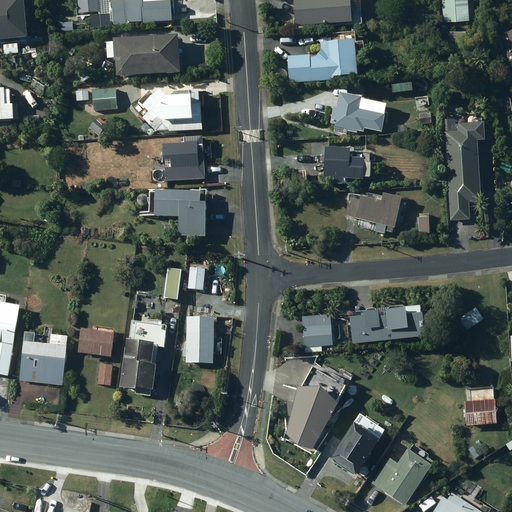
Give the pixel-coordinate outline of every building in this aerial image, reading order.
[(0,0),(0,42),(35,39),(31,0),(0,0)] [(438,0),(441,23),(465,22),(463,0),(438,0)] [(130,2),(131,10),(117,11),(118,26),(177,22),(175,7),(148,9),(148,1),(130,2)] [(327,24),(332,24),(332,20),(326,21),(325,2),(298,4),(299,14),(291,14),(292,28),(327,26),(327,24)] [(106,18),(95,18),(96,26),(107,26),(106,18)] [(447,37),(447,40),(462,41),(463,32),(447,32),(447,33),(445,33),(445,37),(447,37)] [(511,33),(503,37),(508,53),(501,55),(510,83),(511,82),(511,33)] [(186,37),(121,41),(122,59),(119,59),(120,77),(130,77),(130,78),(188,75),(186,37)] [(317,46),(317,54),(312,59),(306,60),(306,57),(285,58),(286,85),(330,83),(330,79),(352,77),(350,44),(317,46)] [(392,86),(393,96),(416,93),(415,83),(392,86)] [(119,89),(96,91),(97,111),(120,110),(119,89)] [(155,113),(147,122),(159,132),(173,132),(173,133),(208,132),(207,104),(180,105),(165,90),(148,108),(155,113)] [(0,122),(21,122),(20,107),(12,108),(12,91),(0,91),(0,122)] [(352,111),(354,100),(335,97),(330,129),(361,134),(365,114),(352,111)] [(427,114),(417,116),(419,126),(429,125),(427,114)] [(100,121),(93,129),(102,138),(111,127),(107,124),(105,126),(100,121)] [(455,135),(443,135),(448,222),(467,221),(466,205),(477,204),(473,144),(480,144),(479,126),(455,128),(455,135)] [(176,170),(168,170),(168,180),(209,180),(208,138),(189,139),(189,146),(169,146),(169,162),(176,162),(176,170)] [(358,162),(344,161),(345,152),(320,151),(319,180),(330,181),(329,187),(339,188),(339,187),(341,187),(342,182),(357,183),(357,181),(365,181),(366,167),(358,167),(358,162)] [(303,173),(293,174),(295,187),(305,186),(303,173)] [(208,205),(209,195),(163,193),(162,218),(186,219),(185,238),(213,239),(214,205),(208,205)] [(351,221),(373,226),(371,234),(382,237),(382,233),(389,235),(397,201),(379,197),(377,204),(356,199),(356,201),(349,200),(345,218),(352,219),(351,221)] [(415,220),(416,236),(426,235),(425,219),(415,220)] [(173,270),(169,299),(182,301),(186,272),(173,270)] [(0,374),(12,377),(26,307),(5,303),(2,319),(0,318),(0,374)] [(357,312),(357,316),(346,317),(349,343),(420,336),(418,312),(416,313),(415,305),(400,306),(400,307),(384,309),(383,307),(371,308),(371,310),(357,312)] [(472,308),(455,320),(463,331),(480,319),(472,308)] [(137,314),(136,323),(152,325),(153,316),(137,314)] [(327,314),(299,317),(302,349),(330,346),(327,314)] [(187,358),(191,358),(191,363),(218,365),(220,321),(193,319),(192,351),(188,351),(187,358)] [(88,332),(85,355),(118,359),(121,336),(88,332)] [(30,334),(23,381),(66,387),(73,339),(57,337),(55,347),(39,344),(40,335),(30,334)] [(159,367),(162,346),(135,341),(126,389),(145,393),(145,390),(159,392),(163,368),(159,367)] [(103,365),(100,385),(114,387),(116,367),(103,365)] [(308,429),(337,399),(315,378),(285,409),(289,412),(281,420),(300,439),(303,436),(305,439),(311,433),(308,429)] [(492,399),(461,402),(463,426),(493,423),(492,399)] [(325,458),(350,474),(373,438),(376,440),(382,430),(357,414),(351,424),(347,422),(325,458)] [(486,451),(476,443),(468,452),(478,460),(486,451)] [(386,457),(369,483),(402,505),(428,465),(403,449),(395,463),(386,457)] [(478,511),(447,494),(436,511),(478,511)]
